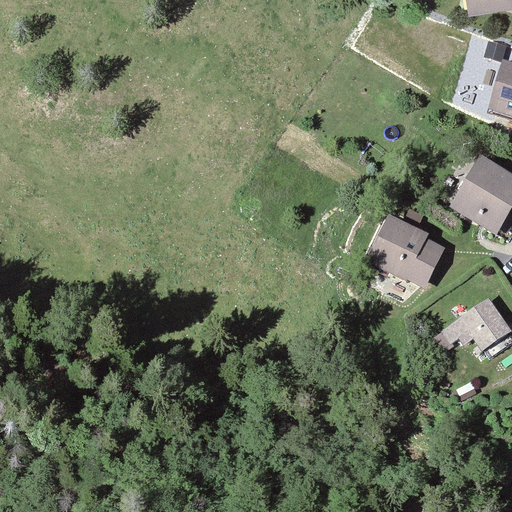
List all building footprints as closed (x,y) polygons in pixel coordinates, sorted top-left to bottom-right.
[(511,0),(470,0),(472,11),(511,4),(511,0)] [(497,119),(511,122),(511,68),(497,119)] [(451,213),(502,240),(511,220),(511,183),(476,165),(451,213)] [(416,209),(410,222),(429,230),(434,218),(416,209)] [(368,271),(427,296),(445,253),(415,240),(420,228),(403,221),(398,232),(386,227),(368,271)] [(441,336),(451,349),(465,338),(472,347),(481,340),(493,355),(511,341),(483,304),(441,336)]
